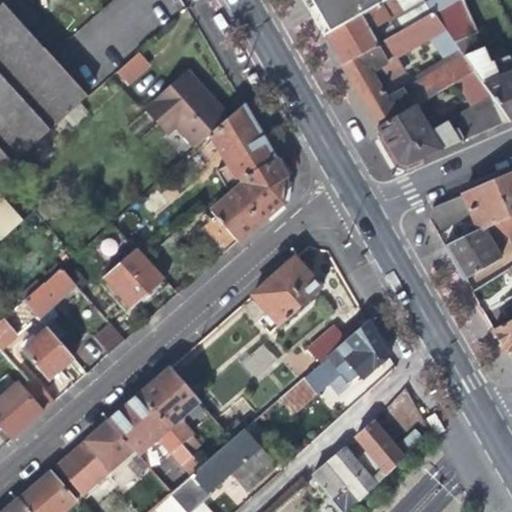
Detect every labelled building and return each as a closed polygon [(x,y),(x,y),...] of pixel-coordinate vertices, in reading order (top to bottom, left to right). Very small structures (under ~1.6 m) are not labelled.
[(20,0),(5,0),(1,4),(27,31),(39,21),(20,0)] [(300,0),(307,11),(313,21),(324,15),(321,9),(336,0),(300,0)] [(336,0),(321,9),(324,15),(313,21),(323,37),(389,0),(336,0)] [(332,53),(340,67),(395,36),(386,20),(420,0),(389,0),(323,37),(332,53)] [(430,0),(425,3),(431,15),(458,0),(430,0)] [(460,0),(458,0),(431,15),(444,32),(459,54),(462,58),(473,73),(488,94),(490,97),(509,122),(511,120),(511,66),(508,59),(490,67),(483,52),(469,57),(462,43),(477,37),(460,0)] [(58,65),(27,31),(1,4),(0,4),(0,173),(86,95),(58,65)] [(393,60),(444,32),(431,15),(395,36),(340,67),(357,97),(376,129),(415,107),(443,90),(456,82),(473,73),(462,58),(459,54),(421,75),(423,79),(385,100),(378,87),(401,74),(393,60)] [(114,72),(127,88),(152,67),(139,51),(114,72)] [(210,95),(189,71),(148,107),(169,131),(177,124),(197,147),(210,136),(230,118),(210,95)] [(469,104),(488,94),(473,73),(456,82),(469,104)] [(430,131),(415,107),(376,129),(386,146),(395,163),(405,166),(509,122),(490,97),(430,131)] [(226,191),(240,180),(277,159),(264,137),(245,104),(230,118),(210,136),(228,167),(217,174),(226,191)] [(286,175),(277,159),(240,180),(242,182),(211,211),(212,213),(193,229),(218,259),(247,234),(283,202),(286,175)] [(511,174),(495,181),(510,216),(511,214),(511,174)] [(471,216),(477,230),(510,216),(495,181),(432,208),(430,219),(434,226),(437,231),(471,216)] [(0,191),(0,239),(24,220),(0,191)] [(493,243),(511,234),(511,237),(511,214),(510,216),(477,230),(445,245),(455,263),(465,279),(499,259),(493,243)] [(163,281),(144,260),(135,249),(103,278),(131,309),(146,295),(163,281)] [(307,272),(296,260),(252,297),(280,328),(323,291),(307,272)] [(23,301),(47,328),(56,339),(64,332),(53,321),(58,317),(51,308),(61,299),(75,285),(60,268),(23,301)] [(0,321),(0,350),(0,351),(18,335),(3,318),(0,321)] [(511,319),(493,329),(499,341),(504,348),(511,350),(511,319)] [(363,380),(390,357),(380,340),(369,321),(346,341),(322,361),(283,395),(296,411),(342,374),(336,367),(347,358),(360,373),(358,374),(363,380)] [(108,355),(124,341),(111,325),(95,339),(108,355)] [(310,348),(322,361),(346,341),(334,327),(310,348)] [(73,359),(56,339),(47,328),(23,350),(49,380),(61,370),(73,359)] [(254,376),(275,360),(263,345),(242,361),(254,376)] [(352,381),(358,374),(360,373),(347,358),(336,367),(342,374),(346,379),(352,381)] [(154,383),(139,396),(182,444),(191,435),(181,425),(183,417),(199,403),(170,369),(154,383)] [(0,426),(11,440),(30,423),(42,412),(54,403),(35,382),(24,392),(17,383),(0,398),(0,426)] [(403,432),(423,419),(406,391),(385,404),(403,432)] [(191,456),(182,444),(139,396),(124,409),(108,423),(137,456),(153,442),(161,440),(182,464),(191,456)] [(224,432),(231,440),(243,429),(245,428),(238,420),(224,432)] [(253,421),(245,428),(243,429),(256,445),(266,436),(253,421)] [(355,438),(385,469),(388,473),(398,463),(405,456),(397,446),(389,438),(374,421),(355,438)] [(84,444),(73,453),(57,467),(84,498),(135,454),(108,423),(84,444)] [(416,428),(397,446),(405,456),(424,437),(416,428)] [(274,465),(256,445),(243,429),(231,440),(201,466),(168,494),(183,511),(190,511),(204,501),(212,493),(209,489),(229,472),(245,490),(260,477),(274,465)] [(398,463),(405,471),(428,495),(454,469),(446,455),(432,430),(424,437),(405,456),(398,463)] [(346,511),(377,483),(374,480),(345,448),(313,476),(346,511)] [(385,469),(374,480),(377,483),(388,473),(385,469)] [(409,511),(411,511),(428,495),(405,471),(386,489),(409,511)] [(35,486),(18,501),(27,511),(63,511),(76,501),(51,473),(35,486)] [(158,511),(183,511),(168,494),(154,506),(158,511)] [(27,511),(18,501),(4,511),(27,511)] [(213,511),(204,501),(190,511),(213,511)]
